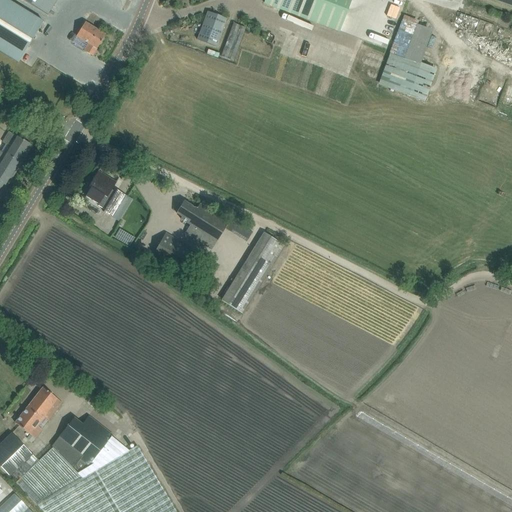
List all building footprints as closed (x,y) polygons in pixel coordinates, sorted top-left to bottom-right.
[(6,0),(0,0),(0,52),(18,63),(22,56),(25,52),(43,22),(6,0)] [(24,0),(47,14),(48,14),(56,0),(24,0)] [(265,0),(264,3),(338,32),(350,0),(265,0)] [(198,35),(197,40),(216,47),(219,41),(227,19),(207,11),(202,24),(198,35)] [(378,84),(378,85),(390,90),(424,102),(425,101),(435,71),(403,59),(417,24),(418,21),(403,15),(402,19),(388,54),(389,54),(378,84)] [(85,22),(76,36),(89,44),(84,51),(92,56),(105,35),(85,22)] [(245,27),(233,23),(221,57),(233,61),(245,27)] [(490,71),(484,81),(490,85),(496,75),(490,71)] [(0,151),(0,189),(3,192),(5,189),(31,146),(9,132),(3,142),(6,144),(1,152),(0,151)] [(92,185),(85,196),(94,202),(99,204),(98,206),(104,210),(103,212),(112,217),(125,195),(116,190),(114,194),(111,192),(116,183),(98,172),(90,184),(92,185)] [(185,233),(193,238),(211,249),(224,229),(246,242),(252,233),(230,219),(228,222),(208,210),(199,205),(197,209),(183,201),(176,213),(182,217),(180,219),(190,225),(185,233)] [(151,258),(176,274),(189,281),(198,267),(185,259),(191,248),(165,233),(151,258)] [(221,301),(242,313),(257,288),(284,246),(263,233),(237,275),(221,301)] [(216,251),(222,256),(228,249),(222,244),(216,251)] [(333,379),(335,382),(332,384),(336,392),(349,385),(342,374),(333,379)] [(60,402),(50,394),(43,388),(15,423),(34,438),(41,429),(36,425),(43,415),(47,418),(60,402)] [(53,446),(78,472),(77,473),(52,448),(38,461),(32,455),(11,433),(0,444),(0,467),(9,477),(11,475),(17,481),(15,483),(42,511),(175,511),(137,446),(129,451),(111,437),(112,435),(88,416),(82,424),(74,418),(55,441),(57,442),(53,446)] [(31,511),(14,494),(0,506),(0,511),(31,511)]
